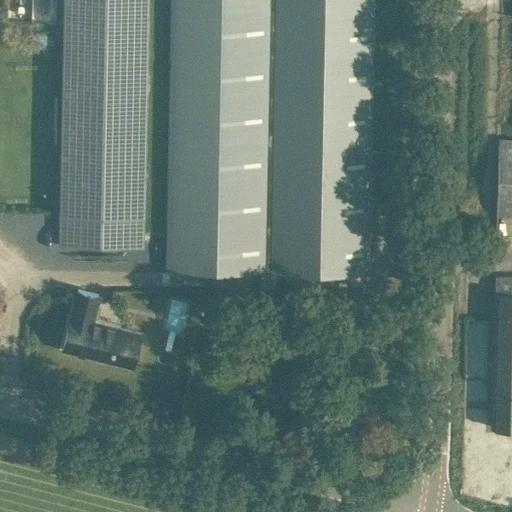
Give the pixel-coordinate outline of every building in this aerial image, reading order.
[(68,0),(64,270),(148,272),(152,0),(68,0)] [(276,0),(172,0),(167,268),(272,270),(276,0)] [(511,139),(499,139),(497,192),(496,215),(497,215),(511,215),(511,139)] [(511,275),(495,275),(493,361),(511,361),(511,275)] [(98,293),(78,288),(71,314),(70,314),(63,347),(132,364),(140,331),(117,326),(116,330),(103,327),(105,317),(93,314),(98,293)] [(198,330),(213,334),(224,294),(208,290),(198,330)] [(511,361),(493,361),(492,426),(511,426),(511,361)]
